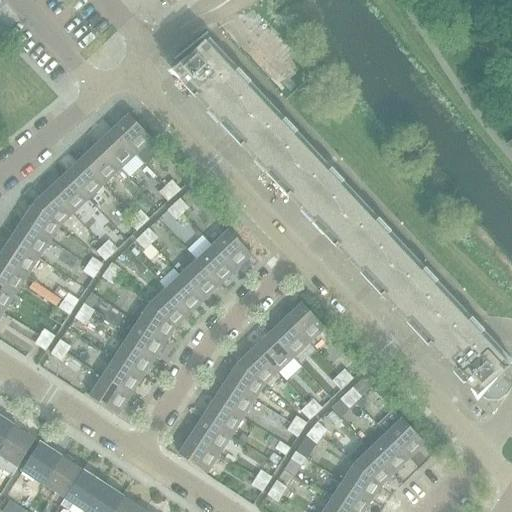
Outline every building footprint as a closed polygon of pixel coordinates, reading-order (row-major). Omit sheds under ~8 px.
[(205,42),(201,38),(202,38),(201,37),(174,59),(175,60),(176,59),(181,65),(173,72),(477,395),(480,393),(488,398),(497,398),(505,393),(510,385),(510,376),(506,368),(509,365),(205,42)] [(129,114),(112,129),(135,154),(152,138),(129,114)] [(112,129),(96,144),(120,169),(128,178),(144,163),(135,154),(112,129)] [(96,144),(81,159),(104,184),(120,169),(96,144)] [(81,159),(65,174),(88,199),(104,184),(81,159)] [(65,174),(49,189),(72,213),(88,199),(65,174)] [(172,180),(165,186),(174,195),(180,189),(172,180)] [(174,195),(165,186),(159,191),(168,201),(174,195)] [(49,189),(33,203),(60,225),(72,213),(49,189)] [(180,198),(174,204),(182,213),(188,207),(180,198)] [(33,203),(22,222),(50,240),(60,225),(33,203)] [(182,213),(174,204),(167,210),(176,219),(182,213)] [(140,209),(134,215),(143,225),(149,219),(140,209)] [(143,225),(134,215),(128,221),(136,231),(143,225)] [(22,222),(10,240),(38,258),(50,240),(22,222)] [(148,228),(142,234),(151,243),(157,237),(148,228)] [(228,230),(212,245),(235,270),(252,254),(228,230)] [(151,243),(142,234),(136,240),(144,249),(151,243)] [(108,239),(102,245),(111,255),(117,249),(108,239)] [(10,240),(0,254),(0,259),(26,276),(38,258),(10,240)] [(111,255),(102,245),(96,251),(105,261),(111,255)] [(212,245),(196,260),(219,285),(235,270),(212,245)] [(92,257),(87,264),(98,271),(103,264),(92,257)] [(0,259),(0,284),(15,294),(26,276),(0,259)] [(196,260),(180,275),(203,300),(219,285),(196,260)] [(111,263),(106,270),(117,277),(122,270),(111,263)] [(98,271),(87,264),(82,271),(93,278),(98,271)] [(117,277),(106,270),(101,277),(112,284),(117,277)] [(180,275),(164,290),(188,314),(203,300),(180,275)] [(60,298),(52,293),(33,281),(28,288),(55,306),(60,298)] [(0,284),(0,310),(3,312),(15,294),(0,284)] [(57,285),(52,293),(60,298),(65,291),(57,285)] [(164,290),(149,304),(175,326),(188,314),(164,290)] [(68,293),(63,300),(74,307),(78,300),(68,293)] [(74,307),(63,300),(58,307),(69,314),(74,307)] [(84,303),(79,310),(89,318),(94,310),(84,303)] [(302,303),(285,318),(308,343),(325,327),(302,303)] [(149,304),(137,323),(165,341),(175,326),(149,304)] [(89,318),(79,310),(74,318),(85,325),(89,318)] [(285,318),(269,333),(293,358),(308,343),(285,318)] [(137,323),(125,341),(154,359),(165,341),(137,323)] [(44,329),(39,336),(50,343),(55,336),(44,329)] [(269,333),(253,348),(277,372),(293,358),(269,333)] [(50,343),(39,336),(34,343),(45,350),(50,343)] [(60,339),(55,346),(66,353),(70,346),(60,339)] [(125,341),(113,359),(142,377),(154,359),(125,341)] [(66,353),(55,346),(50,354),(61,361),(66,353)] [(253,348),(238,363),(264,384),(277,372),(253,348)] [(113,359),(102,377),(130,395),(142,377),(113,359)] [(238,363),(226,381),(254,399),(264,384),(238,363)] [(344,369),(338,375),(347,384),(353,378),(344,369)] [(347,384),(338,375),(332,381),(340,390),(347,384)] [(130,395),(102,377),(89,396),(118,414),(130,395)] [(226,381),(214,399),(243,417),(254,399),(226,381)] [(352,387),(345,393),(355,402),(361,396),(352,387)] [(355,402),(345,393),(340,399),(349,408),(355,402)] [(214,399),(202,417),(231,435),(243,417),(214,399)] [(313,399),(306,405),(315,414),(321,408),(313,399)] [(315,414),(306,405),(300,410),(309,420),(315,414)] [(0,416),(0,445),(13,425),(0,416)] [(296,416),(291,423),(302,430),(306,423),(296,416)] [(202,417),(191,435),(219,453),(231,435),(202,417)] [(401,418),(385,434),(408,459),(425,443),(401,418)] [(317,422),(311,428),(321,437),(327,430),(317,422)] [(302,430),(291,423),(286,430),(297,437),(302,430)] [(13,425),(0,445),(0,466),(12,474),(35,439),(13,425)] [(321,437),(311,428),(306,435),(315,443),(321,437)] [(385,434),(369,449),(393,473),(408,459),(385,434)] [(219,453),(191,435),(178,454),(207,472),(219,453)] [(285,455),(290,448),(279,441),(274,448),(285,455)] [(22,470),(44,484),(61,457),(40,443),(22,470)] [(369,449),(354,464),(380,486),(393,473),(369,449)] [(301,466),(306,458),(295,451),(290,459),(301,466)] [(61,457),(44,484),(65,498),(82,470),(61,457)] [(354,464),(342,482),(371,500),(380,486),(354,464)] [(82,470),(65,498),(85,511),(103,484),(82,470)] [(260,470),(256,477),(266,484),(271,477),(260,470)] [(266,484),(256,477),(251,484),(262,491),(266,484)] [(276,480),(271,487),(282,495),(287,487),(276,480)] [(342,482),(330,500),(348,511),(362,511),(371,500),(342,482)] [(103,484),(85,511),(86,511),(114,511),(124,497),(103,484)] [(282,495),(271,487),(267,495),(277,502),(282,495)] [(124,497),(114,511),(143,511),(144,511),(124,497)] [(3,511),(14,511),(18,506),(10,500),(3,511)] [(348,511),(330,500),(322,511),(348,511)]
